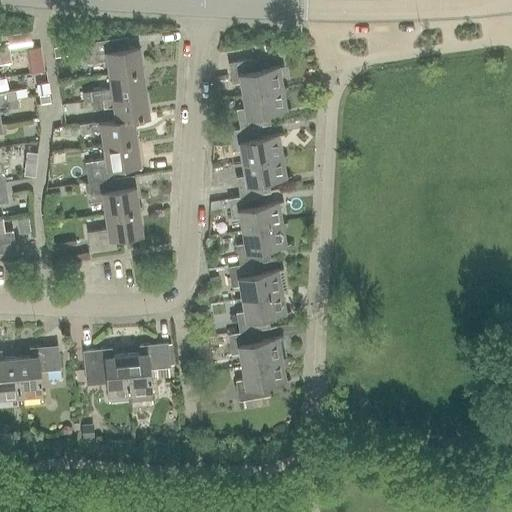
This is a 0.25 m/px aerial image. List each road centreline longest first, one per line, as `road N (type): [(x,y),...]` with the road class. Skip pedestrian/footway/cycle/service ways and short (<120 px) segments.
road 1 (residential): [(0,299),(130,304),(178,289),(186,274),(197,3)]
road 2 (residential): [(503,0),(368,10),(197,3)]
